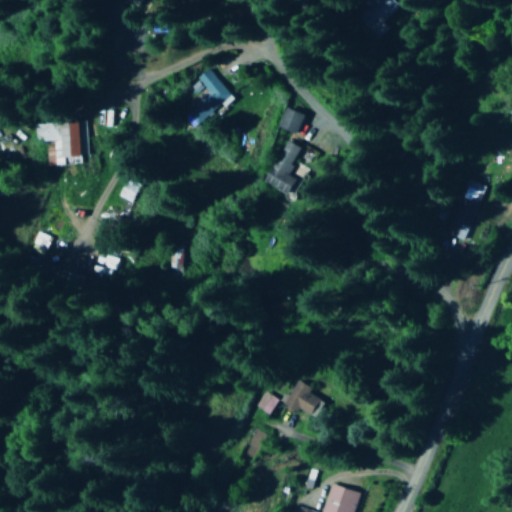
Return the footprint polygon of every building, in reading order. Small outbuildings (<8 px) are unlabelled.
[(231,95),(205,69),(194,80),(207,93),(195,104),(197,107),(194,110),(204,120),(231,95)] [(276,127),(295,135),(303,115),(284,107),(276,127)] [(42,143),(44,167),(65,166),(65,157),(86,156),(84,121),(32,124),(33,143),(42,143)] [(263,183),(288,196),(311,153),(286,140),(263,183)] [(128,205),(138,184),(127,178),(117,199),(128,205)] [(482,185),(460,179),(445,235),(467,241),(482,185)] [(50,238),(35,232),(27,250),(42,256),(50,238)] [(181,250),(165,249),(164,268),(180,269),(181,250)] [(321,399),(309,393),(312,387),(296,379),(288,396),(282,393),(277,404),(298,413),(300,410),(313,416),(321,399)] [(278,399),(261,391),(253,408),(270,415),(278,399)] [(294,511),(353,511),(358,492),(328,484),(320,511),(312,511),(296,508),(294,511)]
